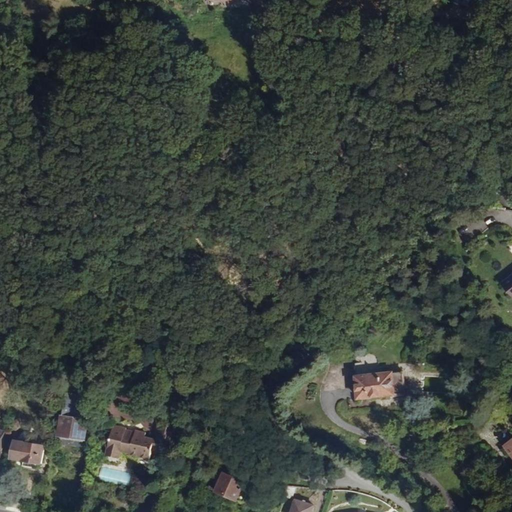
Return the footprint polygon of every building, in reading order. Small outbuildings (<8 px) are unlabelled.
[(511,272),(501,281),(511,294),(511,272)] [(82,343),(83,335),(71,333),(70,340),(72,341),(81,343),(82,343)] [(78,359),(81,343),(72,341),(69,357),(78,359)] [(406,393),(403,370),(392,371),(395,394),(406,393)] [(395,394),(392,371),(356,375),(359,399),(395,394)] [(85,437),(87,418),(82,418),(72,416),(73,410),(74,405),(71,405),(71,401),(74,401),(84,394),(64,391),(58,433),(85,437)] [(158,444),(160,435),(158,435),(160,422),(156,422),(153,438),(151,450),(159,452),(160,444),(158,444)] [(173,447),(177,426),(160,422),(158,435),(160,435),(158,444),(160,444),(173,447)] [(151,450),(153,438),(144,436),(145,432),(134,429),(133,431),(124,429),(125,427),(112,424),(105,454),(119,457),(121,450),(129,452),(129,454),(149,458),(151,450)] [(237,448),(222,426),(215,432),(230,453),(237,448)] [(41,462),(43,445),(14,440),(10,457),(41,462)] [(215,490),(223,471),(216,468),(207,487),(215,490)] [(237,500),(245,481),(223,471),(215,490),(237,500)] [(312,511),(314,504),(295,498),(290,511),(312,511)]
